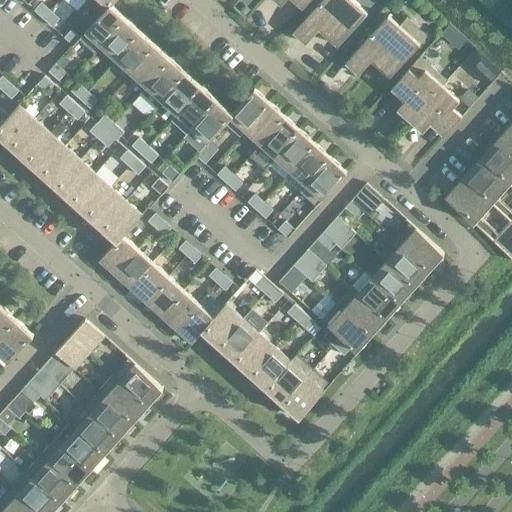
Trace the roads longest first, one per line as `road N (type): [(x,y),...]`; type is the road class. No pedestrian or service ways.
road 1 (residential): [(288,467),(465,254),(459,239),(193,0)]
road 2 (residential): [(203,387),(0,205)]
road 3 (residential): [(203,387),(108,495)]
